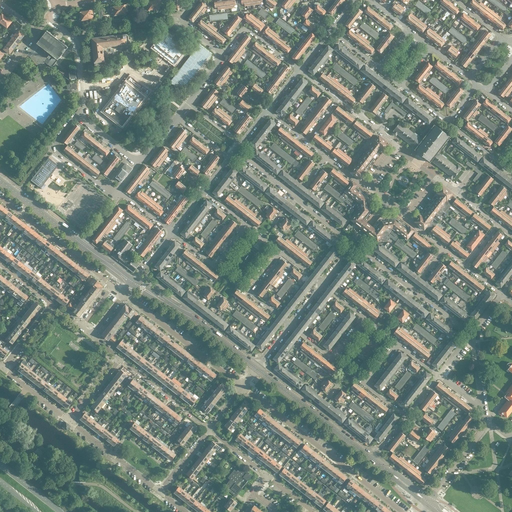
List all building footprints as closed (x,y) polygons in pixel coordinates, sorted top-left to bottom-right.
[(162,6),(160,0),(158,0),(152,1),(154,10),(160,9),(160,6),(162,6)] [(182,5),(183,4),(182,3),(182,4),(178,0),(177,0),(176,0),(173,5),(173,4),(172,5),(173,6),(177,9),(178,10),(179,9),(182,5)] [(273,8),(277,3),(273,0),(269,5),(273,8)] [(446,10),(452,4),(448,0),(442,7),(446,10)] [(154,10),(152,1),(144,2),(145,8),(147,8),(147,11),(154,10)] [(291,6),(284,1),(281,5),(286,9),(288,7),(289,9),(291,6)] [(205,8),(206,6),(201,2),(198,6),(205,11),(207,9),(205,8)] [(477,11),(483,4),(481,2),(479,4),(477,3),(473,8),(477,11)] [(333,15),(339,8),(339,7),(334,3),(328,11),(333,15)] [(395,13),(401,6),(399,4),(397,6),(395,4),(391,9),(395,13)] [(450,14),(456,7),(452,4),(446,10),(450,14)] [(482,14),(487,7),(483,4),(477,11),(482,14)] [(128,11),(127,5),(119,6),(120,15),(127,14),(126,11),(128,11)] [(313,11),(308,7),(306,5),(303,9),(310,14),(313,11)] [(326,12),(322,9),(318,5),(314,10),(322,17),(326,12)] [(120,15),(119,6),(110,7),(111,14),(113,13),(114,16),(120,15)] [(205,11),(198,6),(195,10),(200,14),(201,12),(203,14),(205,11)] [(399,16),(403,11),(401,9),(403,7),(401,6),(395,13),(399,16)] [(369,15),(373,10),(368,7),(364,12),(369,15)] [(456,15),(459,11),(460,10),(456,7),(450,14),(453,15),(454,14),(456,15)] [(486,17),(491,11),(487,7),(482,14),(486,17)] [(356,20),(363,12),(358,8),(351,16),(356,20)] [(310,14),(303,9),(300,13),(302,14),(307,18),(310,14)] [(94,19),(93,15),(94,15),(94,10),(80,12),(80,13),(79,13),(78,16),(78,18),(80,20),(81,20),(82,21),(94,19)] [(193,22),(200,14),(195,10),(188,18),(193,22)] [(371,20),(377,13),(373,10),(369,15),(370,17),(369,18),(371,20)] [(490,21),(495,14),(491,11),(486,17),(490,21)] [(375,23),(381,16),(377,13),(371,20),(375,23)] [(463,23),(468,16),(464,13),(460,18),(462,20),(461,22),(463,23)] [(247,23),(253,16),(251,14),(249,16),(247,14),(243,19),(247,23)] [(494,24),(499,17),(495,14),(490,21),(494,24)] [(410,24),(415,17),(413,15),(411,17),(409,15),(405,21),(410,24)] [(239,24),(242,20),(237,16),(234,20),(239,24)] [(251,26),(257,19),(253,16),(247,23),(251,26)] [(350,29),(356,20),(351,16),(345,25),(350,29)] [(379,27),(385,20),(381,16),(375,23),(379,27)] [(467,27),(472,20),(468,16),(463,23),(467,27)] [(414,27),(419,20),(415,17),(410,24),(414,27)] [(6,28),(11,22),(6,18),(2,24),(6,28)] [(256,29),(261,22),(257,19),(251,26),(256,29)] [(202,29),(206,24),(201,20),(197,25),(202,29)] [(235,28),(239,24),(234,20),(230,24),(235,28)] [(385,28),(389,23),(385,20),(379,27),(382,28),(383,26),(385,28)] [(418,30),(423,23),(419,20),(414,27),(418,30)] [(471,30),(476,23),(472,20),(467,27),(471,30)] [(260,32),(264,27),(262,26),(263,24),(261,22),(256,29),(260,32)] [(502,30),(506,25),(502,22),(498,27),(502,30)] [(206,32),(211,25),(209,23),(207,25),(206,24),(202,29),(206,32)] [(389,31),(393,26),(389,23),(385,28),(389,31)] [(422,33),(426,28),(427,26),(423,23),(418,30),(422,33)] [(477,31),(481,26),(476,23),(471,30),(473,31),(475,30),(477,31)] [(232,32),(235,28),(230,24),(229,26),(227,24),(225,26),(232,32)] [(210,35),(215,28),(211,25),(206,32),(210,35)] [(232,32),(225,26),(224,28),(226,30),(224,32),(229,36),(232,32)] [(218,33),(216,32),(218,30),(215,28),(210,35),(214,38),(218,33)] [(428,38),(434,31),(429,28),(428,30),(424,35),(428,38)] [(267,38),(272,31),(270,29),(268,31),(266,29),(262,34),(267,38)] [(20,40),(24,35),(18,30),(14,35),(20,40)] [(350,38),(354,33),(350,30),(346,35),(350,38)] [(68,47),(64,44),(65,42),(63,41),(62,42),(60,41),(59,41),(56,38),(55,37),(57,35),(58,36),(59,35),(55,31),(54,33),(55,33),(53,36),(52,34),(51,34),(47,31),(48,31),(47,31),(46,32),(44,35),(42,38),(41,38),(39,41),(38,42),(38,43),(38,42),(40,44),(42,46),(43,46),(46,49),(47,49),(50,52),(51,52),(55,55),(52,58),(56,62),(58,60),(60,58),(60,57),(61,56),(63,53),(64,51),(65,52),(67,49),(68,48),(68,47)] [(271,41),(276,34),(272,31),(267,38),(271,41)] [(432,42),(438,35),(434,31),(428,38),(432,42)] [(488,39),(492,35),(486,31),(485,33),(483,31),(481,33),(488,39)] [(313,41),(316,37),(311,32),(308,37),(313,41)] [(165,33),(153,48),(175,65),(187,50),(165,33)] [(218,41),(222,36),(218,33),(214,38),(218,41)] [(354,42),(360,35),(358,33),(356,35),(354,33),(350,38),(354,42)] [(391,41),(394,37),(389,33),(386,37),(391,41)] [(488,39),(481,33),(478,38),(485,43),(488,39)] [(105,66),(103,50),(104,50),(103,47),(130,44),(130,41),(129,41),(128,34),(94,39),(93,38),(92,38),(92,39),(92,40),(92,41),(96,67),(105,66)] [(275,44),(280,37),(276,34),(271,41),(275,44)] [(16,44),(20,40),(14,35),(10,40),(16,44)] [(248,43),(252,39),(247,35),(243,39),(248,43)] [(358,45),(364,38),(360,35),(354,42),(358,45)] [(436,45),(442,38),(438,35),(432,42),(436,45)] [(222,45),(226,40),(222,36),(218,41),(222,45)] [(279,47),(284,40),(280,37),(275,44),(279,47)] [(310,45),(313,41),(308,37),(306,39),(305,37),(303,39),(310,45)] [(388,45),(391,41),(386,37),(384,39),(383,37),(381,39),(388,45)] [(363,48),(368,41),(364,38),(358,45),(363,48)] [(444,43),(442,41),(444,39),(442,38),(436,45),(440,48),(444,43)] [(485,43),(478,38),(475,42),(482,47),(485,43)] [(245,47),(248,43),(243,39),(240,43),(245,47)] [(310,45),(303,39),(300,44),(307,49),(310,45)] [(388,45),(381,39),(379,42),(381,43),(380,45),(385,49),(388,45)] [(13,49),(16,44),(10,40),(7,44),(13,49)] [(283,51),(287,45),(285,44),(287,42),(284,40),(279,47),(283,51)] [(367,51),(371,46),(369,45),(370,43),(368,41),(363,48),(367,51)] [(255,53),(260,46),(256,42),(252,47),(254,49),(253,51),(255,53)] [(482,47),(475,42),(472,46),(479,51),(482,47)] [(244,49),(245,47),(240,43),(237,47),(244,53),(245,50),(244,49)] [(9,54),(13,49),(7,44),(3,49),(9,54)] [(185,63),(170,82),(171,83),(172,84),(176,87),(182,92),(187,85),(211,54),(199,44),(185,63)] [(307,49),(300,44),(298,46),(300,47),(298,49),(303,53),(307,49)] [(339,53),(343,48),(339,44),(335,50),(339,53)] [(287,54),(291,49),(287,45),(283,51),(287,54)] [(381,53),(385,49),(380,45),(376,49),(381,53)] [(259,56),(264,49),(260,46),(255,53),(259,56)] [(330,54),(333,50),(328,46),(325,50),(330,54)] [(371,54),(375,49),(371,46),(367,51),(371,54)] [(479,51),(472,46),(468,50),(475,55),(479,51)] [(244,53),(237,47),(234,51),(241,57),(244,53)] [(450,56),(456,49),(454,47),(452,49),(450,48),(446,53),(450,56)] [(342,58),(347,51),(343,48),(339,53),(341,54),(339,56),(342,58)] [(263,59),(269,52),(264,49),(259,56),(263,59)] [(300,57),(303,53),(298,49),(295,53),(300,57)] [(455,59),(459,54),(457,52),(458,51),(456,49),(450,56),(455,59)] [(329,56),(330,54),(325,50),(322,54),(329,60),(330,57),(329,56)] [(475,55),(468,50),(465,54),(472,59),(475,55)] [(241,57),(234,51),(230,55),(237,61),(241,57)] [(346,61),(351,54),(347,51),(342,58),(346,61)] [(267,62),(273,55),(269,52),(263,59),(267,62)] [(297,61),(300,57),(295,53),(292,57),(297,61)] [(329,60),(322,54),(318,58),(325,64),(329,60)] [(350,64),(355,57),(351,54),(346,61),(350,64)] [(472,59),(465,54),(462,58),(469,64),(472,59)] [(237,61),(230,55),(227,60),(232,64),(233,62),(235,64),(237,61)] [(271,65),(277,58),(273,55),(267,62),(271,65)] [(355,66),(359,61),(355,57),(350,64),(352,66),(353,64),(355,66)] [(277,67),(281,62),(277,58),(271,65),(274,67),(275,65),(277,67)] [(325,64),(318,58),(315,62),(320,66),(322,64),(324,66),(325,64)] [(469,64),(462,58),(460,60),(462,62),(461,64),(466,68),(469,64)] [(359,69),(363,64),(359,61),(355,66),(359,69)] [(438,70),(442,65),(438,61),(434,66),(438,70)] [(317,71),(320,66),(315,62),(312,66),(317,71)] [(428,73),(433,67),(427,63),(421,71),(428,76),(430,74),(428,73)] [(287,73),(291,69),(286,65),(282,69),(287,73)] [(366,74),(370,69),(365,65),(361,71),(366,74)] [(441,75),(446,68),(442,65),(438,70),(440,71),(439,73),(441,75)] [(230,72),(232,70),(227,66),(224,70),(230,75),(232,73),(230,72)] [(314,75),(317,71),(312,66),(309,71),(314,75)] [(445,78),(450,71),(446,68),(441,75),(445,78)] [(284,77),(287,73),(282,69),(279,73),(284,77)] [(370,77),(374,72),(370,69),(366,74),(370,77)] [(230,75),(224,70),(220,74),(227,79),(230,75)] [(426,79),(428,76),(421,71),(414,79),(420,83),(424,77),(426,79)] [(449,81),(454,74),(450,71),(445,78),(449,81)] [(374,80),(378,75),(374,72),(370,77),(374,80)] [(281,82),(284,77),(279,73),(278,75),(276,74),(274,76),(281,82)] [(227,79),(220,74),(217,78),(224,83),(227,79)] [(323,82),(327,77),(323,74),(319,79),(323,82)] [(455,83),(459,77),(454,74),(449,81),(451,83),(453,81),(455,83)] [(386,82),(382,78),(378,75),(374,80),(382,87),(390,93),(394,88),(386,82)] [(281,82),(274,76),(272,79),(274,80),(273,82),(278,86),(281,82)] [(327,85),(333,78),(330,76),(329,78),(327,77),(323,82),(327,85)] [(131,77),(103,111),(122,126),(150,91),(142,86),(140,88),(135,84),(137,82),(131,77)] [(459,86),(463,81),(459,77),(455,83),(459,86)] [(224,83),(217,78),(214,82),(219,86),(221,84),(222,86),(224,83)] [(304,87),(308,82),(302,78),(299,83),(304,87)] [(331,88),(337,81),(333,78),(327,85),(331,88)] [(335,92),(341,85),(337,81),(331,88),(335,92)] [(275,90),(278,86),(273,82),(269,86),(275,90)] [(301,91),(304,87),(299,83),(296,87),(301,91)] [(372,91),(375,87),(370,83),(367,87),(372,91)] [(249,89),(244,85),(244,86),(242,84),(239,88),(245,94),(249,89)] [(255,92),(259,87),(255,84),(251,89),(255,92)] [(420,93),(424,88),(420,84),(416,90),(420,93)] [(340,95),(345,88),(341,85),(335,92),(340,95)] [(511,90),(505,85),(502,89),(509,95),(511,90)] [(271,94),(275,90),(269,86),(266,90),(271,94)] [(313,95),(317,90),(313,86),(309,92),(313,95)] [(259,96),(263,91),(263,90),(259,87),(255,92),(259,96)] [(303,92),(301,91),(296,87),(293,91),(300,96),(303,92)] [(369,95),(372,91),(367,87),(364,91),(369,95)] [(424,96),(429,89),(427,87),(426,89),(424,88),(420,93),(424,96)] [(461,95),(464,91),(459,87),(456,91),(461,95)] [(217,94),(219,92),(214,88),(210,93),(217,98),(219,96),(217,94)] [(245,94),(239,88),(235,92),(237,94),(242,98),(245,94)] [(344,98),(349,91),(345,88),(340,95),(344,98)] [(394,96),(398,91),(394,88),(390,93),(394,96)] [(428,99),(434,92),(429,89),(424,96),(428,99)] [(509,95),(502,89),(498,93),(503,97),(505,95),(507,97),(509,95)] [(317,98),(321,93),(317,90),(313,95),(317,98)] [(300,96),(293,91),(290,95),(296,100),(300,96)] [(348,101),(352,96),(350,95),(351,93),(349,91),(344,98),(348,101)] [(366,99),(369,95),(364,91),(361,95),(366,99)] [(398,99),(402,94),(398,91),(394,96),(398,99)] [(458,100),(461,95),(456,91),(454,93),(452,92),(451,94),(458,100)] [(432,103),(438,96),(434,92),(428,99),(432,103)] [(217,98),(210,93),(207,97),(214,102),(217,98)] [(385,101),(388,97),(383,93),(380,97),(385,101)] [(402,103),(406,98),(402,94),(398,99),(402,103)] [(458,100),(451,94),(449,96),(451,98),(449,100),(454,104),(458,100)] [(296,100),(290,95),(286,99),(291,103),(293,105),(296,100)] [(362,103),(366,99),(361,95),(357,99),(362,103)] [(352,105),(356,99),(352,96),(348,101),(352,105)] [(436,106),(440,101),(438,99),(440,97),(438,96),(432,103),(436,106)] [(214,102),(207,97),(204,101),(211,106),(214,102)] [(329,106),(332,101),(327,97),(323,102),(329,106)] [(382,105),(385,101),(380,97),(377,101),(382,105)] [(288,107),(291,103),(286,99),(283,103),(288,107)] [(408,107),(413,102),(408,99),(404,104),(408,107)] [(487,108),(491,103),(486,99),(482,104),(487,108)] [(243,109),(247,104),(242,100),(238,105),(243,109)] [(451,108),(454,104),(449,100),(446,104),(451,108)] [(211,106),(204,101),(201,105),(206,109),(207,107),(209,108),(211,106)] [(379,109),(382,105),(377,101),(374,105),(379,109)] [(441,109),(445,104),(440,101),(436,106),(441,109)] [(478,109),(481,105),(476,101),(473,105),(478,109)] [(325,110),(329,106),(323,102),(322,104),(320,102),(318,104),(325,110)] [(413,111),(417,106),(413,102),(408,107),(413,111)] [(285,111),(288,107),(283,103),(280,107),(285,111)] [(489,113),(495,106),(491,103),(487,108),(488,109),(487,111),(489,113)] [(247,112),(251,107),(247,104),(243,109),(247,112)] [(325,110),(318,104),(315,108),(322,114),(325,110)] [(375,113),(379,109),(374,105),(370,109),(375,113)] [(476,111),(478,109),(473,105),(469,109),(476,114),(478,112),(476,111)] [(340,116),(344,111),(338,106),(334,112),(340,116)] [(417,114),(421,109),(417,106),(413,111),(417,114)] [(493,116),(499,109),(495,106),(489,113),(493,116)] [(282,116),(285,111),(280,107),(277,112),(282,116)] [(216,117),(221,110),(219,108),(218,110),(216,108),(212,113),(216,117)] [(322,114),(315,108),(312,113),(319,118),(322,114)] [(419,119),(425,112),(421,109),(417,114),(415,116),(419,119)] [(476,114),(469,109),(466,113),(471,117),(473,115),(475,116),(476,114)] [(497,119),(503,112),(499,109),(493,116),(497,119)] [(220,120),(225,113),(221,110),(216,117),(220,120)] [(346,121),(350,116),(344,111),(340,116),(346,121)] [(425,120),(429,115),(425,112),(419,119),(422,120),(423,119),(425,120)] [(503,120),(507,115),(503,112),(497,119),(500,121),(501,119),(503,120)] [(224,123),(229,116),(225,113),(220,120),(224,123)] [(319,118),(312,113),(309,117),(316,122),(319,118)] [(468,121),(471,117),(466,113),(463,117),(468,121)] [(249,123),(252,118),(247,114),(244,119),(249,123)] [(291,123),(295,118),(291,114),(287,120),(291,123)] [(338,119),(336,118),(332,115),(329,118),(335,123),(338,119)] [(429,124),(433,118),(429,115),(425,120),(429,124)] [(507,124),(511,119),(507,115),(503,120),(507,124)] [(228,126),(232,121),(230,120),(232,118),(229,116),(224,123),(228,126)] [(351,124),(355,119),(350,116),(346,121),(351,124)] [(316,122),(309,117),(306,121),(312,126),(316,122)] [(295,126),(299,121),(295,118),(291,123),(295,126)] [(246,127),(249,123),(244,119),(242,121),(240,119),(239,121),(246,127)] [(272,128),(276,123),(270,119),(267,124),(272,128)] [(246,127),(239,121),(236,125),(242,131),(246,127)] [(312,126),(306,121),(304,123),(306,124),(304,126),(309,130),(312,126)] [(357,129),(361,124),(357,121),(353,126),(357,129)] [(419,136),(415,133),(414,134),(404,126),(405,124),(402,122),(401,124),(400,123),(400,122),(399,123),(394,130),(393,130),(393,131),(393,132),(394,131),(394,132),(393,134),(396,136),(397,134),(416,148),(422,140),(418,137),(419,136)] [(468,131),(472,126),(468,122),(464,128),(468,131)] [(77,132),(80,128),(75,124),(72,128),(77,132)] [(269,132),(272,128),(267,124),(264,128),(269,132)] [(359,134),(365,127),(361,124),(357,129),(359,131),(357,133),(359,134)] [(438,153),(440,150),(445,144),(450,137),(440,129),(440,128),(440,129),(434,124),(422,140),(416,148),(414,150),(420,154),(419,154),(420,155),(420,154),(422,155),(421,156),(422,156),(423,157),(423,158),(424,157),(425,158),(425,159),(425,158),(431,163),(432,161),(450,175),(449,177),(452,180),(453,178),(454,178),(453,179),(454,179),(455,178),(454,178),(460,171),(461,171),(461,170),(460,170),(459,169),(461,168),(458,165),(457,167),(446,159),(447,158),(443,155),(442,156),(438,153),(439,153),(438,153)] [(242,131),(236,125),(234,128),(236,129),(234,131),(239,135),(242,131)] [(306,134),(309,130),(304,126),(301,130),(306,134)] [(472,134),(476,129),(472,126),(468,131),(472,134)] [(281,136),(285,131),(281,127),(277,133),(281,136)] [(364,138),(369,131),(365,127),(359,134),(364,138)] [(74,136),(77,132),(72,128),(69,132),(74,136)] [(186,134),(187,132),(182,128),(179,133),(186,138),(188,136),(186,134)] [(266,136),(269,132),(264,128),(261,132),(266,136)] [(327,132),(321,128),(319,131),(325,136),(327,132)] [(477,137),(482,130),(480,129),(478,130),(476,129),(472,134),(477,137)] [(506,137),(509,133),(504,129),(503,131),(501,130),(499,132),(506,137)] [(481,140),(486,133),(482,130),(477,137),(481,140)] [(284,141),(289,134),(285,131),(281,136),(283,137),(281,139),(284,141)] [(369,139),(373,134),(369,131),(364,138),(367,140),(369,139)] [(67,144),(74,136),(69,132),(62,141),(67,144)] [(85,140),(89,135),(85,132),(81,137),(85,140)] [(264,138),(266,136),(261,132),(258,136),(265,141),(266,139),(264,138)] [(506,137),(499,132),(497,134),(499,136),(498,138),(503,142),(506,137)] [(186,138),(179,133),(176,137),(183,142),(186,138)] [(485,144),(489,139),(487,137),(488,135),(486,133),(481,140),(485,144)] [(288,144),(293,137),(289,134),(284,141),(288,144)] [(316,143),(320,138),(316,134),(312,139),(316,143)] [(90,143),(93,138),(89,135),(85,140),(90,143)] [(389,144),(379,136),(378,138),(375,135),(371,140),(374,142),(373,143),(374,144),(381,149),(384,151),(389,144)] [(265,141),(258,136),(254,140),(259,144),(261,142),(263,144),(265,141)] [(183,142),(176,137),(172,141),(179,146),(183,142)] [(192,147),(197,140),(193,137),(189,142),(191,144),(190,146),(192,147)] [(292,147),(297,140),(293,137),(288,144),(292,147)] [(455,147),(461,140),(457,137),(453,142),(455,144),(453,145),(455,147)] [(94,147),(98,142),(93,138),(90,143),(94,147)] [(321,146),(325,141),(320,138),(316,143),(321,146)] [(499,146),(503,142),(498,138),(494,142),(499,146)] [(489,147),(493,142),(489,139),(485,144),(489,147)] [(196,150),(201,144),(197,140),(192,147),(196,150)] [(256,148),(259,144),(254,140),(251,144),(256,148)] [(296,151),(301,144),(297,140),(292,147),(296,151)] [(325,149),(330,142),(328,140),(327,142),(325,141),(321,146),(325,149)] [(460,150),(465,143),(461,140),(455,147),(460,150)] [(179,146),(172,141),(169,145),(174,149),(176,147),(178,148),(179,146)] [(98,150),(102,145),(98,142),(94,147),(98,150)] [(333,147),(331,146),(332,144),(330,142),(325,149),(329,152),(333,147)] [(464,154),(469,147),(465,143),(460,150),(464,154)] [(200,154),(206,147),(201,144),(196,150),(200,154)] [(300,154),(305,147),(301,144),(296,151),(300,154)] [(378,154),(381,149),(374,144),(372,147),(371,146),(370,148),(371,148),(378,154)] [(102,153),(106,148),(102,145),(98,150),(102,153)] [(68,154),(72,149),(67,146),(64,151),(68,154)] [(167,153),(168,151),(163,147),(160,151),(167,156),(169,154),(167,153)] [(206,155),(210,150),(206,147),(200,154),(202,155),(204,154),(206,155)] [(306,155),(310,150),(305,147),(300,154),(302,155),(304,154),(306,155)] [(468,157),(473,150),(469,147),(464,154),(468,157)] [(106,156),(110,151),(106,148),(102,153),(106,156)] [(335,157),(340,150),(338,148),(337,150),(335,149),(331,154),(335,157)] [(374,159),(378,154),(371,148),(368,151),(366,149),(365,150),(364,151),(374,159)] [(374,159),(364,151),(361,149),(358,152),(362,155),(361,156),(370,163),(374,159)] [(256,158),(260,153),(256,150),(252,155),(256,158)] [(310,158),(314,153),(310,150),(306,155),(310,158)] [(339,160),(344,153),(340,150),(335,157),(339,160)] [(473,158),(477,153),(473,150),(468,157),(470,159),(471,157),(473,158)] [(167,156),(160,151),(157,155),(164,160),(167,156)] [(261,161),(266,154),(264,152),(262,154),(260,153),(256,158),(261,161)] [(343,164),(349,157),(344,153),(339,160),(343,164)] [(370,163),(361,156),(358,153),(355,157),(358,159),(357,160),(360,162),(367,168),(370,163)] [(477,161),(481,156),(477,153),(473,158),(477,161)] [(265,164),(270,157),(266,154),(261,161),(265,164)] [(114,167),(120,159),(115,155),(109,164),(114,167)] [(164,160),(157,155),(154,159),(161,164),(164,160)] [(217,163),(221,159),(216,155),(214,157),(212,155),(211,157),(217,163)] [(217,163),(211,157),(209,160),(211,161),(209,163),(214,167),(217,163)] [(269,168),(274,161),(270,157),(265,164),(269,168)] [(351,162),(351,161),(352,160),(349,157),(343,164),(347,167),(351,162)] [(41,188),(59,165),(49,158),(31,180),(41,188)] [(482,168),(488,161),(483,158),(479,163),(481,165),(480,166),(482,168)] [(161,164),(154,159),(150,163),(155,167),(157,165),(159,167),(161,164)] [(310,170),(315,164),(310,160),(305,166),(310,170)] [(273,171),(277,166),(275,164),(276,162),(274,161),(269,168),(273,171)] [(488,169),(492,164),(488,161),(482,168),(484,170),(486,168),(488,169)] [(367,168),(360,162),(357,166),(356,165),(356,166),(355,167),(363,173),(364,171),(367,168)] [(211,171),(214,167),(209,163),(206,167),(211,171)] [(363,173),(355,167),(356,166),(353,163),(349,168),(352,170),(351,172),(361,180),(367,173),(364,171),(363,173)] [(107,176),(113,168),(114,167),(109,164),(102,172),(107,176)] [(127,176),(132,169),(131,168),(127,165),(126,164),(121,170),(120,170),(120,171),(120,172),(116,177),(121,182),(126,176),(127,176)] [(492,173),(496,168),(492,164),(488,169),(492,173)] [(148,171),(150,169),(145,165),(141,169),(148,175),(150,172),(148,171)] [(185,171),(180,167),(178,165),(175,169),(182,175),(185,171)] [(192,173),(196,168),(192,165),(188,170),(192,173)] [(277,174),(281,169),(277,166),(273,171),(277,174)] [(305,176),(310,170),(305,166),(300,172),(305,176)] [(208,175),(211,171),(206,167),(203,171),(208,175)] [(243,175),(247,170),(243,167),(239,172),(243,175)] [(196,177),(200,172),(200,171),(196,168),(192,173),(196,177)] [(234,176),(238,172),(233,168),(229,172),(234,176)] [(511,180),(506,175),(503,173),(496,168),(492,173),(499,179),(508,185),(511,180)] [(97,177),(100,172),(96,169),(92,174),(97,177)] [(148,175),(141,169),(138,173),(145,179),(148,175)] [(182,175),(175,169),(172,173),(174,175),(173,175),(179,179),(182,175)] [(334,177),(338,172),(333,169),(329,174),(334,177)] [(246,180),(251,173),(247,170),(243,175),(245,176),(244,178),(246,180)] [(325,178),(328,174),(323,170),(320,174),(325,178)] [(283,179),(287,174),(283,171),(279,176),(283,179)] [(233,178),(234,176),(229,172),(226,176),(233,182),(235,179),(233,178)] [(302,180),(305,176),(300,172),(297,176),(302,180)] [(336,182),(342,175),(338,172),(334,177),(336,179),(334,180),(336,182)] [(145,179),(138,173),(135,177),(142,183),(145,179)] [(250,183),(255,176),(251,173),(246,180),(250,183)] [(287,182),(291,177),(287,174),(283,179),(287,182)] [(322,182),(325,178),(320,174),(316,178),(322,182)] [(340,185),(346,178),(342,175),(336,182),(340,185)] [(490,183),(494,179),(488,175),(485,179),(490,183)] [(233,182),(226,176),(223,180),(230,186),(233,182)] [(254,186),(260,179),(255,176),(250,183),(254,186)] [(142,183),(135,177),(132,181),(137,185),(138,184),(140,185),(142,183)] [(291,185),(295,180),(291,177),(287,182),(291,185)] [(318,186),(322,182),(316,178),(313,182),(318,186)] [(346,187),(350,182),(346,178),(340,185),(344,189),(346,187)] [(260,188),(264,183),(260,179),(254,186),(256,188),(258,186),(260,188)] [(487,188),(490,183),(485,179),(482,184),(487,188)] [(230,186),(223,180),(220,184),(225,188),(226,186),(228,188),(230,186)] [(312,193),(305,187),(304,187),(295,180),(291,185),(300,192),(308,198),(312,193)] [(134,190),(137,185),(132,181),(128,186),(134,190)] [(179,190),(183,185),(179,181),(175,186),(179,190)] [(348,197),(355,187),(357,185),(353,181),(346,191),(343,194),(342,195),(340,197),(342,199),(343,200),(346,196),(348,197)] [(315,191),(318,186),(313,182),(310,187),(315,191)] [(264,191),(268,186),(264,183),(260,188),(264,191)] [(222,192),(225,188),(220,184),(216,188),(222,192)] [(484,192),(487,188),(482,184),(480,186),(479,184),(477,186),(484,192)] [(183,193),(187,188),(183,185),(179,190),(183,193)] [(452,195),(453,194),(443,185),(438,192),(440,193),(448,200),(451,202),(454,197),(452,195)] [(505,191),(507,189),(506,189),(507,187),(504,185),(503,187),(501,185),(498,190),(505,195),(507,193),(505,191)] [(130,194),(134,190),(128,186),(125,190),(130,194)] [(484,192),(477,186),(475,188),(477,190),(476,192),(481,196),(484,192)] [(270,196),(274,191),(270,187),(266,193),(270,196)] [(352,201),(360,191),(355,187),(348,197),(349,199),(351,200),(352,201)] [(218,197),(222,192),(216,188),(213,193),(218,197)] [(505,195),(498,190),(495,194),(502,199),(505,195)] [(274,199),(278,194),(274,191),(270,196),(274,199)] [(358,202),(364,194),(360,191),(352,201),(354,202),(352,205),(355,208),(356,207),(357,205),(357,204),(358,202)] [(139,201),(144,194),(142,192),(141,194),(139,192),(135,197),(139,201)] [(448,200),(440,193),(438,192),(437,193),(439,194),(437,198),(444,203),(447,200),(447,201),(448,200)] [(312,201),(316,196),(312,193),(308,198),(312,201)] [(143,204),(148,197),(144,194),(139,201),(143,204)] [(278,202),(282,197),(278,194),(274,199),(278,202)] [(371,212),(369,198),(364,194),(358,202),(357,204),(357,205),(356,207),(358,209),(359,210),(367,216),(371,212)] [(502,199),(495,194),(492,198),(497,202),(498,200),(500,201),(502,199)] [(185,204),(189,199),(184,195),(180,200),(185,204)] [(228,205),(232,199),(228,196),(224,201),(228,205)] [(316,204),(320,199),(316,196),(312,201),(316,204)] [(147,207),(153,200),(148,197),(143,204),(147,207)] [(290,203),(289,202),(282,197),(278,202),(286,208),(294,215),(298,210),(290,203)] [(445,204),(444,203),(437,198),(433,202),(441,208),(443,205),(444,205),(445,204)] [(494,206),(497,202),(492,198),(489,202),(494,206)] [(232,208),(238,201),(236,199),(234,201),(232,199),(228,205),(232,208)] [(320,208),(324,203),(320,199),(316,204),(320,208)] [(455,209),(460,202),(456,199),(452,204),(451,206),(455,209)] [(151,210),(155,205),(157,203),(153,200),(147,207),(151,210)] [(182,208),(185,204),(180,200),(177,204),(182,208)] [(212,205),(208,202),(207,200),(204,205),(209,209),(212,205)] [(237,211),(242,204),(238,201),(232,208),(237,211)] [(441,208),(433,202),(429,207),(437,213),(439,210),(440,210),(441,208)] [(459,212),(465,205),(460,202),(455,209),(459,212)] [(179,212),(182,208),(177,204),(176,206),(174,204),(172,206),(179,212)] [(241,214),(246,207),(242,204),(237,211),(241,214)] [(326,213),(330,207),(326,204),(322,209),(326,213)] [(129,214),(133,209),(129,205),(125,210),(129,214)] [(156,214),(160,208),(155,205),(151,210),(156,214)] [(206,213),(209,209),(204,205),(200,209),(206,213)] [(463,216),(469,209),(465,205),(459,212),(463,216)] [(179,212),(172,206),(169,211),(176,216),(179,212)] [(120,215),(123,210),(118,207),(115,211),(120,215)] [(245,217),(250,210),(246,207),(241,214),(245,217)] [(278,211),(273,207),(271,209),(269,208),(268,210),(274,215),(278,211)] [(330,216),(336,209),(334,207),(332,209),(330,207),(326,213),(330,216)] [(437,213),(429,207),(426,212),(433,218),(435,214),(436,215),(437,213)] [(494,216),(498,211),(494,207),(490,213),(494,216)] [(6,215),(9,212),(4,208),(0,213),(0,214),(3,217),(5,215),(6,215)] [(160,217),(164,212),(160,208),(156,214),(160,217)] [(132,219),(137,212),(133,209),(129,214),(131,215),(129,217),(132,219)] [(207,214),(206,213),(200,209),(197,213),(204,218),(207,214)] [(218,217),(222,212),(218,209),(214,214),(218,217)] [(334,219),(340,212),(336,209),(330,216),(334,219)] [(369,224),(364,220),(367,216),(359,210),(358,209),(354,213),(356,214),(351,220),(354,223),(354,224),(358,227),(359,226),(364,230),(370,235),(369,236),(373,239),(374,238),(378,241),(383,235),(385,237),(386,235),(387,236),(388,234),(386,232),(386,231),(378,224),(375,229),(369,224)] [(469,217),(473,212),(469,209),(463,216),(465,217),(467,215),(469,217)] [(249,221),(254,214),(250,210),(245,217),(249,221)] [(274,215),(268,210),(266,212),(268,214),(266,215),(271,220),(274,215)] [(299,218),(303,213),(298,210),(294,215),(299,218)] [(498,219),(504,212),(501,210),(500,212),(498,211),(494,216),(498,219)] [(117,219),(120,215),(115,211),(112,215),(117,219)] [(176,216),(169,211),(167,213),(169,214),(167,216),(173,220),(176,216)] [(8,221),(13,215),(9,212),(6,215),(5,215),(3,217),(8,221)] [(136,222),(141,215),(137,212),(132,219),(136,222)] [(222,221),(226,216),(222,212),(218,217),(222,221)] [(338,222),(343,217),(344,215),(340,212),(334,219),(338,222)] [(426,212),(422,216),(422,217),(429,222),(432,219),(432,220),(434,218),(433,218),(426,212)] [(502,222),(508,215),(504,212),(498,219),(502,222)] [(204,218),(197,213),(194,217),(201,222),(204,218)] [(303,221),(307,216),(303,213),(299,218),(303,221)] [(474,224),(479,217),(475,213),(471,219),(473,220),(471,222),(474,224)] [(253,224),(257,219),(255,217),(257,215),(254,214),(249,221),(253,224)] [(22,222),(19,220),(18,219),(17,218),(13,215),(8,221),(18,228),(22,222)] [(115,221),(117,219),(112,215),(108,219),(115,224),(117,222),(115,221)] [(140,225),(145,218),(141,215),(136,222),(140,225)] [(430,223),(429,222),(422,217),(422,216),(420,215),(414,222),(425,230),(426,228),(429,230),(432,226),(429,224),(430,223)] [(506,226),(511,219),(508,215),(502,222),(506,226)] [(169,224),(173,220),(167,216),(164,220),(169,224)] [(307,225),(311,220),(307,216),(303,221),(307,225)] [(201,222),(194,217),(191,221),(198,227),(201,222)] [(343,225),(347,220),(343,217),(338,222),(343,225)] [(479,225),(483,220),(479,217),(474,224),(476,225),(477,223),(479,225)] [(144,228),(150,222),(145,218),(140,225),(144,228)] [(289,224),(291,222),(286,218),(283,222),(290,227),(291,225),(289,224)] [(393,230),(400,222),(395,218),(381,220),(378,224),(386,231),(386,232),(388,234),(387,236),(386,235),(385,237),(383,235),(378,241),(378,243),(383,242),(383,241),(384,242),(387,241),(390,238),(391,237),(389,236),(394,230),(393,230)] [(115,224),(108,219),(105,223),(112,228),(115,224)] [(257,227),(261,222),(257,219),(253,224),(257,227)] [(234,228),(237,224),(232,220),(229,224),(234,228)] [(483,228),(487,223),(483,220),(479,225),(483,228)] [(198,227),(191,221),(187,225),(193,229),(195,231),(198,227)] [(313,229),(317,224),(313,221),(309,226),(313,229)] [(24,229),(26,226),(22,222),(18,228),(23,232),(24,230),(24,229)] [(150,230),(154,225),(150,222),(144,228),(146,230),(148,228),(150,230)] [(290,227),(283,222),(279,226),(284,230),(286,228),(288,230),(290,227)] [(398,233),(404,225),(400,222),(393,230),(394,230),(389,236),(391,237),(395,241),(398,238),(396,236),(398,233)] [(112,228),(105,223),(102,227),(109,233),(112,228)] [(487,232),(491,226),(487,223),(483,228),(487,232)] [(231,233),(234,228),(229,224),(227,226),(226,225),(224,227),(231,233)] [(316,235),(321,228),(317,224),(313,229),(315,231),(313,233),(316,235)] [(189,234),(193,229),(187,225),(184,230),(189,234)] [(403,236),(409,229),(404,225),(398,233),(399,234),(400,234),(403,236)] [(435,235),(440,228),(436,225),(435,227),(434,227),(430,232),(435,235)] [(409,236),(413,231),(414,231),(415,230),(411,226),(410,227),(410,226),(409,229),(403,236),(406,238),(405,239),(406,240),(409,236)] [(109,233),(102,227),(99,231),(104,235),(105,233),(107,235),(109,233)] [(231,233),(224,227),(221,231),(228,237),(231,233)] [(160,236),(163,232),(158,228),(155,232),(160,236)] [(320,238),(325,231),(321,228),(316,235),(320,238)] [(439,238),(444,231),(440,228),(435,235),(439,238)] [(32,236),(35,232),(31,229),(26,235),(31,238),(33,236),(32,236)] [(186,238),(189,234),(184,230),(181,234),(186,238)] [(485,235),(481,231),(479,230),(476,233),(482,238),(485,235)] [(101,239),(104,235),(99,231),(96,235),(101,239)] [(228,237),(221,231),(217,235),(224,241),(228,237)] [(324,241),(329,234),(325,231),(320,238),(324,241)] [(443,242),(448,235),(444,231),(439,238),(443,242)] [(499,240),(503,235),(498,231),(494,235),(499,240)] [(157,240),(160,236),(155,232),(153,234),(151,233),(150,235),(157,240)] [(415,241),(419,236),(415,233),(415,234),(415,233),(411,238),(415,241)] [(329,242),(333,237),(329,234),(324,241),(326,243),(327,241),(329,242)] [(40,242),(43,239),(39,235),(34,241),(39,245),(41,243),(40,242)] [(97,244),(101,239),(96,235),(92,240),(97,244)] [(157,240),(150,235),(146,239),(153,245),(157,240)] [(224,241),(217,235),(214,239),(221,245),(224,241)] [(451,240),(449,238),(450,236),(448,235),(443,242),(447,245),(451,240)] [(498,241),(499,240),(494,235),(491,240),(498,245),(500,243),(498,241)] [(280,245),(284,240),(279,236),(275,241),(280,245)] [(418,246),(424,239),(419,236),(415,241),(414,243),(418,246)] [(196,245),(200,240),(196,237),(192,242),(196,245)] [(334,246),(338,241),(333,237),(329,242),(334,246)] [(153,245),(146,239),(143,243),(150,249),(153,245)] [(221,245),(214,239),(211,243),(218,249),(221,245)] [(284,248),(289,241),(287,239),(285,241),(284,240),(280,245),(284,248)] [(424,248),(428,242),(424,239),(418,246),(420,248),(422,246),(424,248)] [(126,253),(132,245),(126,240),(119,249),(117,248),(113,252),(114,253),(112,256),(117,259),(116,260),(117,260),(117,259),(118,260),(119,260),(121,262),(126,256),(125,255),(126,253)] [(200,249),(204,244),(200,240),(196,245),(200,249)] [(498,245),(491,240),(488,244),(495,249),(498,245)] [(177,250),(180,245),(175,241),(172,246),(177,250)] [(288,251),(293,244),(289,241),(284,248),(288,251)] [(453,250),(459,243),(456,241),(455,243),(453,241),(449,246),(453,250)] [(48,249),(51,245),(47,242),(43,248),(47,251),(49,249),(48,249)] [(105,250),(109,245),(105,242),(101,247),(105,250)] [(428,251),(432,246),(428,242),(424,248),(428,251)] [(150,249),(143,243),(140,247),(147,253),(150,249)] [(218,249),(211,243),(209,246),(211,247),(210,249),(215,253),(218,249)] [(457,253),(461,248),(459,246),(461,244),(459,243),(453,250),(457,253)] [(475,248),(469,243),(466,247),(472,251),(475,248)] [(292,254),(297,247),(293,244),(288,251),(292,254)] [(495,249),(488,244),(485,248),(492,253),(495,249)] [(109,253),(114,248),(109,245),(105,250),(109,253)] [(379,254),(384,247),(382,245),(381,247),(379,245),(375,251),(379,254)] [(174,254),(177,250),(172,246),(168,250),(174,254)] [(147,253),(140,247),(137,251),(139,253),(144,257),(147,253)] [(296,257),(301,251),(297,247),(292,254),(296,257)] [(336,255),(339,251),(334,247),(330,251),(336,255)] [(383,257),(388,250),(384,247),(379,254),(383,257)] [(57,255),(60,252),(55,248),(51,254),(56,258),(57,256),(57,255)] [(461,256),(465,251),(461,248),(457,253),(461,256)] [(492,253),(485,248),(481,252),(488,257),(492,253)] [(211,257),(215,253),(210,249),(206,253),(211,257)] [(172,256),(174,254),(168,250),(165,254),(172,259),(174,257),(172,256)] [(186,258),(190,253),(186,250),(182,255),(186,258)] [(387,260),(392,253),(388,250),(383,257),(387,260)] [(300,261),(306,254),(301,251),(296,257),(300,261)] [(332,259),(336,255),(330,251),(329,253),(327,252),(325,254),(332,259)] [(465,259),(469,254),(465,251),(461,256),(465,259)] [(6,260),(10,255),(7,252),(5,254),(2,257),(6,260)] [(429,262),(433,256),(428,252),(424,258),(429,262)] [(488,257),(481,252),(477,258),(482,262),(485,258),(487,259),(488,257)] [(189,264),(194,257),(190,253),(186,258),(188,260),(187,262),(189,264)] [(391,263),(396,256),(392,253),(387,260),(391,263)] [(172,259),(165,254),(162,258),(169,263),(172,259)] [(304,264),(308,259),(306,257),(308,255),(306,254),(300,261),(304,264)] [(332,259),(325,254),(322,258),(329,263),(332,259)] [(13,261),(15,259),(10,255),(6,260),(10,264),(13,260),(13,261)] [(65,262),(68,258),(64,255),(59,260),(64,264),(66,262),(65,262)] [(135,270),(140,264),(138,263),(133,259),(134,260),(133,261),(132,260),(131,261),(126,256),(121,262),(133,271),(134,272),(135,272),(135,271),(135,270)] [(399,262),(397,260),(399,258),(396,256),(391,263),(395,267),(399,262)] [(193,267),(198,260),(194,257),(189,264),(193,267)] [(169,263),(162,258),(159,262),(164,266),(165,264),(167,266),(169,263)] [(329,263),(322,258),(320,260),(322,262),(321,264),(326,268),(329,263)] [(425,267),(429,262),(424,258),(419,263),(425,267)] [(477,268),(482,262),(477,258),(472,264),(477,268)] [(14,267),(19,261),(15,259),(13,261),(13,260),(10,264),(14,267)] [(308,267),(312,262),(308,259),(304,264),(308,267)] [(361,267),(365,262),(361,259),(357,264),(361,267)] [(197,270),(202,263),(198,260),(193,267),(197,270)] [(285,268),(288,264),(283,260),(280,264),(285,268)] [(352,269),(356,264),(351,260),(347,265),(352,269)] [(22,267),(23,265),(19,261),(14,267),(18,270),(21,267),(22,267)] [(73,268),(76,264),(72,261),(67,267),(72,271),(74,269),(73,268)] [(450,272),(456,265),(452,261),(448,266),(449,268),(448,270),(450,272)] [(161,270),(164,266),(159,262),(155,266),(161,270)] [(364,273),(369,266),(365,262),(361,267),(363,269),(362,271),(364,273)] [(201,273),(207,266),(202,263),(197,270),(201,273)] [(401,272),(407,265),(405,263),(403,265),(401,263),(397,268),(401,272)] [(420,273),(425,267),(419,263),(415,269),(420,273)] [(442,272),(446,267),(441,263),(437,268),(442,272)] [(283,270),(285,268),(280,264),(276,268),(283,274),(285,272),(283,270)] [(323,272),(326,268),(321,264),(317,268),(323,272)] [(22,273),(27,268),(23,265),(22,267),(21,267),(18,270),(22,273)] [(351,270),(352,269),(347,265),(344,269),(351,274),(353,272),(351,270)] [(405,275),(409,270),(407,268),(409,266),(407,265),(401,272),(405,275)] [(454,275),(460,268),(456,265),(450,272),(454,275)] [(205,276),(211,269),(207,266),(201,273),(205,276)] [(368,276),(374,269),(369,266),(364,273),(368,276)] [(30,274),(32,271),(27,268),(22,273),(27,277),(29,273),(30,274)] [(81,274),(84,271),(80,268),(76,273),(81,277),(82,275),(81,274)] [(283,274),(276,268),(273,272),(280,278),(283,274)] [(310,288),(319,276),(323,272),(317,268),(305,284),(310,288)] [(437,278),(442,272),(437,268),(432,274),(437,278)] [(459,278),(464,271),(460,268),(454,275),(459,278)] [(487,276),(491,271),(487,268),(483,273),(487,276)] [(211,278),(215,273),(211,269),(205,276),(207,278),(209,276),(211,278)] [(294,277),(298,272),(294,269),(290,274),(294,277)] [(351,274),(344,269),(341,273),(348,278),(351,274)] [(372,279),(378,272),(374,269),(368,276),(372,279)] [(511,275),(504,269),(501,274),(508,279),(511,275)] [(409,278),(414,273),(409,270),(405,275),(409,278)] [(31,280),(35,274),(32,271),(30,274),(29,273),(27,277),(31,280)] [(84,280),(89,274),(84,271),(81,274),(82,275),(81,277),(84,280)] [(463,281),(468,274),(464,271),(459,278),(463,281)] [(491,279),(495,274),(491,271),(487,276),(491,279)] [(161,280),(165,275),(161,272),(157,277),(161,280)] [(280,278),(273,272),(270,277),(277,282),(280,278)] [(298,280),(302,275),(298,272),(294,277),(298,280)] [(376,282),(382,275),(378,272),(372,279),(376,282)] [(215,281),(219,276),(215,273),(211,278),(215,281)] [(348,278),(341,273),(338,277),(345,282),(348,278)] [(430,286),(423,280),(422,279),(414,273),(409,278),(418,285),(426,291),(430,286)] [(38,280),(40,278),(35,274),(31,280),(35,283),(38,280)] [(165,283),(171,276),(168,274),(167,276),(165,275),(161,280),(165,283)] [(433,283),(437,278),(432,274),(428,279),(433,283)] [(467,284),(472,277),(468,274),(463,281),(467,284)] [(508,279),(501,274),(499,276),(501,277),(499,279),(504,283),(508,279)] [(382,284),(386,278),(382,275),(376,282),(379,284),(380,282),(382,284)] [(169,286),(175,279),(171,276),(165,283),(169,286)] [(103,286),(93,278),(93,279),(91,277),(87,281),(90,283),(89,284),(92,286),(99,291),(103,286)] [(277,282),(270,277),(267,281),(272,285),(274,286),(277,282)] [(345,282),(338,277),(335,281),(340,285),(341,283),(343,284),(345,282)] [(471,288),(476,281),(472,277),(467,284),(471,288)] [(39,286),(43,281),(40,278),(38,280),(35,283),(39,286)] [(173,290),(179,283),(175,279),(169,286),(173,290)] [(501,287),(504,283),(499,279),(496,283),(501,287)] [(387,290),(392,283),(388,280),(384,285),(386,287),(384,289),(387,290)] [(6,290),(11,284),(7,281),(4,284),(5,285),(3,287),(6,290)] [(47,287),(48,284),(43,281),(39,286),(43,290),(46,286),(47,287)] [(267,291),(272,285),(267,281),(262,287),(267,291)] [(327,301),(336,289),(340,285),(335,281),(322,297),(327,301)] [(475,291),(480,284),(476,281),(471,288),(475,291)] [(177,293),(181,288),(180,286),(181,284),(179,283),(173,290),(177,293)] [(391,293),(396,286),(392,283),(387,290),(391,293)] [(13,291),(15,287),(11,284),(6,290),(10,293),(12,290),(13,291)] [(47,293),(52,287),(48,284),(47,287),(46,286),(43,290),(47,293)] [(307,292),(310,288),(305,284),(302,288),(307,292)] [(481,292),(485,287),(480,284),(475,291),(477,293),(479,291),(481,292)] [(95,296),(99,291),(92,286),(88,291),(95,296)] [(396,295),(400,290),(396,286),(391,293),(393,295),(394,293),(396,295)] [(430,294),(434,289),(430,286),(426,291),(430,294)] [(15,296),(19,291),(15,287),(13,291),(12,290),(10,293),(15,296)] [(55,293),(56,291),(52,287),(47,293),(51,296),(54,292),(55,293)] [(212,296),(215,291),(210,287),(209,289),(207,288),(205,290),(212,296)] [(262,297),(267,291),(262,287),(257,293),(262,297)] [(307,292),(302,288),(300,287),(296,291),(303,296),(307,292)] [(182,296),(186,291),(181,288),(177,293),(182,296)] [(346,297),(352,290),(350,288),(348,290),(346,289),(342,294),(346,297)] [(434,297),(439,290),(437,288),(436,290),(434,289),(430,294),(434,297)] [(212,296),(205,290),(203,292),(205,294),(204,296),(207,298),(209,300),(212,296)] [(237,299),(241,293),(237,290),(233,295),(237,299)] [(351,300),(356,293),(352,290),(346,297),(351,300)] [(408,296),(404,293),(400,290),(396,295),(404,301),(413,308),(417,302),(408,296)] [(442,295),(440,294),(442,292),(439,290),(434,297),(438,300),(442,295)] [(21,297),(23,294),(19,291),(15,296),(19,300),(22,297),(21,297)] [(55,299),(60,294),(56,291),(55,293),(54,292),(51,296),(55,299)] [(91,301),(95,296),(88,291),(84,296),(91,301)] [(188,301),(193,294),(190,291),(188,293),(187,293),(183,298),(188,301)] [(303,296),(296,291),(293,295),(300,300),(303,296)] [(492,299),(495,295),(490,291),(486,295),(492,299)] [(240,304),(245,297),(241,293),(237,299),(239,300),(238,302),(240,304)] [(355,303),(360,297),(356,293),(351,300),(355,303)] [(23,303),(28,297),(26,296),(26,295),(25,294),(24,294),(23,294),(21,297),(22,297),(19,300),(23,303)] [(63,299),(65,297),(60,294),(55,299),(60,302),(62,299),(63,299)] [(192,304),(197,297),(193,294),(188,301),(192,304)] [(300,300),(293,295),(290,299),(297,304),(300,300)] [(488,303),(492,299),(486,295),(485,297),(483,296),(481,298),(488,303)] [(83,312),(91,301),(84,296),(76,307),(83,312)] [(64,306),(68,300),(65,297),(63,299),(62,299),(60,302),(64,306)] [(196,307),(200,302),(198,301),(199,299),(197,297),(192,304),(196,307)] [(244,307),(250,300),(245,297),(240,304),(244,307)] [(272,305),(276,300),(272,297),(268,302),(272,305)] [(325,303),(327,301),(322,297),(319,301),(325,307),(327,305),(325,303)] [(359,307),(364,300),(360,297),(355,303),(359,307)] [(445,305),(450,298),(448,297),(447,299),(445,297),(441,302),(445,305)] [(227,303),(228,302),(223,298),(220,302),(227,307),(228,305),(227,303)] [(449,309),(454,302),(450,298),(445,305),(449,309)] [(488,303),(481,298),(478,302),(485,308),(488,303)] [(297,304),(290,299),(287,303),(289,305),(294,308),(297,304)] [(248,310),(254,303),(250,300),(244,307),(248,310)] [(276,308),(280,303),(276,300),(272,305),(276,308)] [(363,310),(368,303),(364,300),(359,307),(363,310)] [(396,304),(391,300),(387,304),(393,308),(396,304)] [(325,307),(319,301),(315,305),(322,311),(325,307)] [(41,307),(35,302),(31,307),(33,309),(34,308),(37,311),(38,309),(39,309),(40,308),(40,307),(41,307)] [(208,308),(206,307),(200,302),(196,307),(204,314),(212,320),(216,315),(208,308)] [(227,307),(220,302),(217,306),(222,310),(223,308),(225,309),(227,307)] [(336,310),(340,305),(336,302),(332,307),(336,310)] [(415,313),(421,306),(417,302),(413,308),(414,309),(413,311),(415,313)] [(453,312),(458,305),(454,302),(449,309),(453,312)] [(485,308),(478,302),(475,306),(482,312),(485,308)] [(252,313),(258,306),(254,303),(248,310),(252,313)] [(367,313),(372,306),(368,303),(363,310),(367,313)] [(83,312),(76,307),(75,308),(70,304),(67,307),(73,311),(72,312),(78,317),(83,312)] [(136,311),(127,304),(122,310),(128,315),(131,318),(132,316),(135,318),(138,313),(136,312),(136,311)] [(393,308),(387,304),(384,308),(390,312),(393,308)] [(291,313),(294,308),(289,305),(286,309),(291,313)] [(322,311),(315,305),(312,310),(319,315),(322,311)] [(340,313),(344,308),(340,305),(336,310),(340,313)] [(467,315),(468,313),(458,305),(453,312),(465,321),(469,316),(467,315)] [(256,316),(262,310),(258,306),(252,313),(256,316)] [(371,316),(377,309),(372,306),(367,313),(371,316)] [(419,316),(425,309),(421,306),(415,313),(419,316)] [(482,312),(475,306),(473,308),(475,310),(474,312),(479,316),(482,312)] [(34,315),(37,311),(34,308),(33,309),(31,307),(28,310),(34,315)] [(278,329),(287,317),(291,313),(286,309),(273,325),(278,329)] [(375,320),(379,315),(377,313),(379,311),(377,309),(371,316),(375,320)] [(425,317),(429,312),(425,309),(419,316),(421,318),(423,316),(425,317)] [(34,315),(28,310),(25,314),(28,316),(31,319),(34,315)] [(123,322),(128,315),(122,310),(117,317),(123,322)] [(262,318),(266,313),(262,310),(256,316),(259,318),(260,316),(262,318)] [(319,315),(312,310),(309,314),(316,319),(319,315)] [(409,314),(404,310),(400,314),(406,318),(409,314)] [(352,321),(355,317),(350,312),(347,317),(352,321)] [(475,320),(479,316),(474,312),(470,316),(475,320)] [(266,321),(270,316),(266,313),(262,318),(266,321)] [(31,319),(28,316),(25,314),(22,318),(28,323),(31,319)] [(316,319),(309,314),(306,318),(313,323),(316,319)] [(406,318),(400,314),(397,318),(402,323),(406,318)] [(430,324),(435,317),(431,314),(427,319),(429,321),(428,322),(430,324)] [(216,323),(222,316),(219,315),(218,316),(216,315),(212,320),(216,323)] [(141,325),(145,319),(145,318),(143,317),(141,316),(136,322),(141,325)] [(220,327),(224,321),(222,320),(224,318),(222,316),(216,323),(220,327)] [(118,328),(123,322),(117,317),(112,323),(118,328)] [(352,321),(347,317),(345,319),(343,317),(342,319),(349,325),(352,321)] [(434,327),(439,320),(435,317),(430,324),(434,327)] [(28,323),(22,318),(18,323),(21,325),(24,327),(28,323)] [(313,323),(306,318),(302,322),(308,326),(309,324),(311,325),(313,323)] [(145,328),(150,323),(148,321),(146,320),(145,319),(141,325),(145,328)] [(349,325),(342,319),(338,323),(346,329),(349,325)] [(438,330),(443,323),(439,320),(434,327),(438,330)] [(225,330),(229,325),(224,321),(220,327),(225,330)] [(295,342),(304,330),(308,326),(302,322),(290,338),(295,342)] [(21,331),(24,327),(21,325),(18,323),(15,327),(21,331)] [(113,334),(118,328),(112,323),(107,329),(113,334)] [(149,332),(154,326),(153,325),(152,324),(151,324),(150,323),(145,328),(149,332)] [(346,329),(338,323),(335,328),(342,333),(346,329)] [(442,334),(447,327),(443,323),(438,330),(442,334)] [(275,333),(278,329),(273,325),(270,329),(275,333)] [(153,335),(158,329),(156,328),(156,327),(155,326),(154,326),(149,332),(153,335)] [(231,335),(235,329),(230,326),(226,331),(231,335)] [(21,331),(15,327),(13,330),(15,332),(15,333),(18,335),(21,331)] [(447,335),(451,330),(447,327),(442,334),(444,335),(445,333),(447,335)] [(342,333),(335,328),(332,332),(339,337),(342,333)] [(398,337),(403,330),(401,328),(399,330),(397,329),(393,334),(398,337)] [(111,336),(113,334),(107,329),(102,336),(108,340),(109,339),(115,344),(117,341),(111,336)] [(157,338),(162,332),(162,331),(160,330),(158,329),(153,335),(157,338)] [(235,338),(240,331),(238,329),(236,331),(235,329),(231,335),(235,338)] [(271,337),(275,333),(270,329),(268,331),(266,329),(264,332),(271,337)] [(18,335),(15,333),(15,332),(13,330),(9,335),(15,340),(18,335)] [(314,338),(318,333),(314,330),(310,335),(314,338)] [(402,340),(407,333),(403,330),(398,337),(402,340)] [(452,338),(456,333),(451,330),(447,335),(452,338)] [(239,341),(244,334),(240,331),(235,338),(239,341)] [(162,341),(166,336),(165,334),(163,333),(162,332),(157,338),(162,341)] [(271,337),(264,332),(261,336),(268,341),(271,337)] [(339,337),(332,332),(329,336),(336,342),(339,337)] [(318,341),(322,336),(318,333),(314,338),(318,341)] [(406,344),(411,337),(407,333),(402,340),(406,344)] [(243,344),(248,337),(244,334),(239,341),(243,344)] [(15,340),(9,335),(5,340),(8,343),(9,342),(11,344),(12,343),(13,343),(14,341),(15,340)] [(166,345),(170,339),(170,338),(168,337),(166,336),(162,341),(166,345)] [(268,341),(261,336),(260,338),(261,339),(260,341),(265,345),(268,341)] [(336,342),(329,336),(327,338),(329,340),(327,341),(333,346),(336,342)] [(247,348),(251,342),(249,341),(251,339),(248,337),(243,344),(247,348)] [(410,347),(415,340),(411,337),(406,344),(410,347)] [(293,344),(295,342),(290,338),(286,342),(293,348),(295,345),(293,344)] [(170,348),(175,342),(173,341),(173,340),(172,339),(171,339),(170,339),(166,345),(170,348)] [(373,340),(363,344),(366,351),(371,349),(372,351),(375,349),(372,344),(374,343),(373,340)] [(414,350),(419,343),(415,340),(410,347),(414,350)] [(454,348),(457,344),(452,340),(448,344),(454,348)] [(121,350),(126,344),(122,341),(117,347),(119,348),(119,349),(120,350),(121,350)] [(262,350),(265,345),(260,341),(257,345),(262,350)] [(329,350),(333,346),(327,341),(324,346),(329,350)] [(174,351),(179,345),(178,345),(178,344),(177,343),(176,343),(175,342),(170,348),(174,351)] [(251,351),(255,346),(251,342),(247,348),(251,351)] [(293,348),(286,342),(283,346),(290,352),(293,348)] [(303,353),(308,346),(304,343),(300,348),(302,349),(300,351),(303,353)] [(418,353),(424,346),(419,343),(414,350),(418,353)] [(125,353),(130,347),(126,344),(121,350),(122,351),(123,352),(124,352),(125,353)] [(450,352),(454,348),(448,344),(447,346),(445,344),(443,346),(450,352)] [(178,355),(183,349),(181,347),(180,346),(179,346),(179,345),(174,351),(178,355)] [(290,352),(283,346),(280,350),(287,356),(290,352)] [(307,356),(312,349),(308,346),(303,353),(307,356)] [(422,356),(428,349),(424,346),(418,353),(422,356)] [(450,352),(443,346),(440,351),(447,356),(450,352)] [(130,357),(134,351),(130,347),(125,353),(127,355),(129,356),(130,357)] [(182,358),(187,352),(187,351),(185,350),(183,349),(178,355),(182,358)] [(311,359),(316,352),(312,349),(307,356),(311,359)] [(430,355),(428,353),(430,351),(428,349),(422,356),(426,360),(430,355)] [(287,356),(280,350),(277,355),(282,359),(283,357),(285,358),(287,356)] [(134,360),(138,354),(134,351),(130,357),(130,358),(132,359),(134,360)] [(447,356),(440,351),(437,355),(444,360),(447,356)] [(187,361),(191,355),(190,354),(190,353),(188,352),(187,352),(182,358),(187,361)] [(315,362),(320,356),(316,352),(311,359),(315,362)] [(406,357),(404,354),(401,352),(398,357),(403,361),(406,357)] [(138,363),(143,357),(138,354),(134,360),(135,361),(135,362),(137,363),(138,363)] [(191,364),(195,358),(195,357),(193,356),(191,355),(187,361),(191,364)] [(279,363),(282,359),(277,355),(274,359),(279,363)] [(444,360),(437,355),(435,357),(437,358),(436,360),(441,364),(444,360)] [(319,366),(325,359),(320,356),(315,362),(319,366)] [(142,366),(147,360),(143,357),(138,363),(139,364),(140,365),(141,365),(142,366)] [(401,363),(403,361),(398,357),(395,361),(402,366),(403,364),(401,363)] [(195,368),(200,362),(198,360),(197,359),(196,359),(195,358),(191,364),(195,368)] [(323,369),(329,362),(325,359),(319,366),(323,369)] [(146,370),(151,364),(147,360),(142,366),(144,368),(145,369),(146,369),(146,370)] [(437,368),(441,364),(436,360),(432,364),(437,368)] [(402,366),(395,361),(391,365),(398,371),(402,366)] [(412,370),(416,364),(412,361),(408,366),(412,370)] [(199,371),(204,365),(203,365),(203,364),(202,363),(201,363),(200,362),(195,368),(199,371)] [(327,372),(333,365),(329,362),(323,369),(327,372)] [(21,372),(25,366),(21,363),(16,369),(18,370),(18,371),(19,372),(20,372),(21,372)] [(511,410),(511,363),(510,363),(509,363),(508,363),(508,364),(507,364),(507,365),(507,366),(507,367),(507,368),(508,369),(511,372),(511,384),(505,393),(508,395),(507,396),(510,398),(498,413),(502,416),(503,414),(507,418),(511,410)] [(151,373),(155,367),(151,364),(146,370),(147,370),(147,371),(148,372),(149,372),(151,373)] [(279,373),(283,367),(279,364),(275,369),(279,373)] [(416,373),(420,368),(416,364),(412,370),(416,373)] [(203,374),(208,368),(206,367),(206,366),(205,365),(204,365),(199,371),(203,374)] [(333,374),(337,368),(333,365),(327,372),(330,374),(331,372),(333,374)] [(398,371),(391,365),(388,369),(395,375),(398,371)] [(25,375),(29,370),(25,366),(21,372),(25,375)] [(155,376),(159,370),(155,367),(151,373),(152,374),(152,375),(154,376),(155,376)] [(283,376),(289,369),(286,367),(285,369),(283,367),(279,373),(283,376)] [(208,377),(212,371),(212,370),(210,369),(208,368),(203,374),(208,377)] [(287,379),(293,372),(289,369),(283,376),(287,379)] [(395,375),(388,369),(385,373),(392,379),(395,375)] [(29,379),(34,373),(29,370),(25,375),(29,379)] [(123,379),(127,374),(121,370),(120,371),(119,371),(118,373),(118,374),(121,376),(121,377),(123,379)] [(159,379),(164,374),(159,370),(155,376),(155,377),(157,378),(159,379)] [(212,381),(215,376),(216,375),(215,373),(213,372),(212,371),(208,377),(212,381)] [(291,382),(297,375),(293,372),(287,379),(291,382)] [(428,380),(431,376),(426,372),(423,376),(428,380)] [(33,382),(38,376),(34,373),(29,379),(33,382)] [(392,379),(385,373),(382,377),(389,383),(392,379)] [(123,379),(121,377),(121,376),(118,374),(115,378),(121,383),(123,379)] [(163,383),(168,377),(164,374),(159,379),(161,381),(162,382),(163,382),(163,383)] [(295,385),(301,378),(297,375),(291,382),(295,385)] [(37,385),(42,379),(38,376),(33,382),(37,385)] [(425,385),(428,380),(423,376),(421,378),(420,377),(418,379),(425,385)] [(167,386),(172,380),(168,377),(163,383),(164,383),(164,384),(165,385),(166,385),(167,386)] [(389,383),(382,377),(378,381),(384,386),(385,384),(387,385),(389,383)] [(121,383),(115,378),(111,382),(115,385),(115,384),(118,386),(121,383)] [(304,384),(302,382),(303,380),(301,378),(295,385),(300,389),(304,384)] [(41,389),(46,383),(42,379),(37,385),(41,389)] [(425,385),(418,379),(415,383),(422,389),(425,385)] [(135,386),(137,383),(137,382),(135,381),(133,380),(128,385),(132,388),(134,386),(135,386)] [(171,389),(176,383),(172,380),(167,386),(169,387),(169,388),(170,389),(171,389)] [(228,387),(223,383),(225,381),(223,380),(221,382),(222,383),(219,387),(225,392),(226,391),(227,389),(228,387)] [(330,388),(333,384),(328,380),(326,382),(324,380),(323,382),(330,388)] [(380,390),(384,386),(378,381),(375,386),(380,390)] [(114,391),(118,386),(115,384),(115,385),(111,382),(108,386),(114,391)] [(330,388),(323,382),(321,385),(323,386),(321,388),(326,392),(330,388)] [(439,391),(443,386),(439,382),(435,388),(439,391)] [(46,392),(50,386),(46,383),(41,389),(46,392)] [(137,392),(141,386),(137,383),(135,386),(134,386),(132,388),(137,392)] [(176,393),(180,387),(176,383),(171,389),(172,390),(173,391),(174,391),(176,393)] [(354,393),(359,386),(355,383),(351,388),(353,389),(352,391),(354,393)] [(422,389),(415,383),(411,387),(418,393),(422,389)] [(306,393),(311,387),(309,385),(308,387),(306,385),(302,390),(306,393)] [(50,395),(54,389),(50,386),(46,392),(50,395)] [(110,396),(114,391),(108,386),(105,390),(108,393),(108,394),(110,396)] [(143,393),(146,389),(141,386),(137,392),(142,396),(144,393),(143,393)] [(358,396),(363,389),(359,386),(354,393),(358,396)] [(444,394),(448,389),(443,386),(439,391),(444,394)] [(180,396),(184,390),(180,387),(176,393),(177,394),(179,396),(179,395),(180,396)] [(225,392),(219,387),(215,391),(221,396),(222,394),(223,394),(224,393),(224,392),(225,392)] [(310,397),(315,390),(311,387),(306,393),(310,397)] [(418,393),(411,387),(408,391),(415,397),(418,393)] [(54,398),(59,392),(54,389),(50,395),(54,398)] [(145,398),(150,392),(146,389),(143,393),(144,393),(142,396),(145,398)] [(362,400),(368,392),(363,389),(358,396),(362,400)] [(390,397),(394,392),(390,389),(386,394),(390,397)] [(448,397),(452,392),(448,389),(444,394),(448,397)] [(110,396),(108,394),(108,393),(105,390),(102,394),(108,399),(110,396)] [(184,399),(189,393),(184,390),(180,396),(180,397),(182,398),(184,399)] [(314,400),(318,395),(316,393),(317,391),(315,390),(310,397),(314,400)] [(345,396),(346,394),(341,390),(338,394),(345,400),(347,398),(345,396)] [(221,396),(215,391),(212,396),(218,400),(219,400),(220,398),(221,396)] [(415,397),(408,391),(405,396),(412,401),(415,397)] [(435,399),(438,395),(433,391),(429,395),(435,399)] [(58,402),(63,396),(59,392),(54,398),(58,402)] [(151,399),(154,396),(150,392),(145,398),(148,401),(150,398),(151,399)] [(366,403),(372,396),(368,392),(362,400),(366,403)] [(394,401),(398,396),(394,392),(390,397),(394,401)] [(452,400),(456,395),(452,392),(448,397),(452,400)] [(188,402),(193,396),(189,393),(184,399),(186,400),(186,401),(187,402),(188,402)] [(108,399),(102,394),(99,398),(102,401),(102,400),(105,402),(108,399)] [(345,400),(338,394),(335,399),(340,403),(341,401),(343,402),(345,400)] [(334,408),(328,403),(318,395),(314,400),(322,406),(330,413),(334,408)] [(431,403),(435,399),(429,395),(426,399),(431,403)] [(456,404),(460,399),(456,395),(452,400),(456,404)] [(62,405),(67,399),(63,396),(58,402),(62,405)] [(153,405),(158,399),(154,396),(151,399),(150,398),(148,401),(153,405)] [(192,406),(197,400),(193,396),(188,402),(189,403),(190,404),(191,404),(192,406)] [(218,400),(212,396),(209,400),(215,404),(216,403),(218,401),(217,401),(218,400)] [(370,406),(376,399),(372,396),(366,403),(370,406)] [(412,401),(405,396),(403,398),(405,399),(404,401),(409,405),(412,401)] [(101,407),(105,402),(102,400),(102,401),(99,398),(95,403),(101,407)] [(67,408),(71,402),(67,399),(62,405),(63,405),(63,406),(64,407),(65,407),(67,408)] [(159,405),(162,402),(158,399),(153,405),(158,409),(160,406),(159,405)] [(374,409),(380,402),(376,399),(370,406),(374,409)] [(428,407),(431,403),(426,399),(423,403),(428,407)] [(460,407),(464,402),(460,399),(456,404),(460,407)] [(215,404),(209,400),(205,404),(211,409),(212,408),(213,407),(213,406),(215,404)] [(251,406),(254,403),(252,402),(250,404),(245,400),(244,402),(243,402),(242,403),(242,404),(241,405),(247,410),(251,406)] [(405,409),(409,405),(404,401),(400,405),(405,409)] [(161,411),(166,405),(162,402),(159,405),(160,406),(158,409),(161,411)] [(378,412),(384,405),(380,402),(374,409),(378,412)] [(464,410),(468,405),(464,402),(460,407),(464,410)] [(97,413),(101,407),(95,403),(94,403),(93,404),(93,405),(92,407),(94,409),(93,410),(97,413)] [(425,411),(428,407),(423,403),(420,407),(425,411)] [(211,409),(205,404),(202,408),(208,413),(209,411),(210,411),(211,410),(211,409)] [(168,412),(170,408),(166,405),(161,411),(165,414),(167,411),(168,412)] [(247,410),(241,405),(241,406),(240,406),(239,407),(239,408),(238,409),(244,414),(247,410)] [(384,414),(388,409),(384,405),(378,412),(381,414),(382,412),(384,414)] [(468,413),(472,408),(468,405),(464,410),(468,413)] [(334,416),(340,409),(338,407),(336,409),(334,408),(330,413),(334,416)] [(170,418),(174,412),(170,408),(168,412),(167,411),(165,414),(170,418)] [(244,414),(238,409),(237,411),(236,411),(235,412),(235,413),(241,418),(244,414)] [(259,418),(264,412),(263,412),(263,411),(262,410),(261,410),(260,409),(255,415),(259,418)] [(338,419),(344,412),(340,409),(334,416),(338,419)] [(176,418),(178,415),(174,412),(170,418),(174,421),(176,419),(176,418)] [(264,421),(268,415),(267,414),(265,412),(265,413),(264,412),(259,418),(264,421)] [(347,417),(345,416),(346,414),(344,412),(338,419),(343,422),(347,417)] [(85,422),(89,417),(85,413),(81,419),(82,420),(82,421),(84,422),(85,422)] [(241,418),(235,413),(235,414),(234,414),(233,415),(233,416),(232,418),(238,422),(241,418)] [(396,421),(399,417),(394,413),(391,417),(396,421)] [(425,422),(429,417),(425,414),(421,419),(425,422)] [(178,424),(183,418),(181,417),(181,416),(179,415),(178,415),(176,418),(176,419),(174,421),(178,424)] [(268,425),(272,419),(272,418),(270,417),(268,415),(264,421),(268,425)] [(470,423),(474,419),(468,415),(465,419),(470,423)] [(89,426),(94,420),(89,417),(85,422),(89,426)] [(393,425),(396,421),(391,417),(389,419),(387,418),(386,420),(393,425)] [(429,425),(433,420),(429,417),(425,422),(429,425)] [(238,422),(232,418),(230,419),(229,421),(228,422),(234,426),(238,422)] [(349,427),(354,420),(352,418),(350,420),(348,419),(344,424),(349,427)] [(272,428),(277,422),(275,421),(275,420),(274,419),(273,419),(272,419),(268,425),(272,428)] [(467,427),(470,423),(465,419),(462,423),(467,427)] [(93,429),(98,423),(94,420),(89,426),(93,429)] [(353,430),(358,423),(354,420),(349,427),(353,430)] [(393,425),(386,420),(383,424),(389,430),(393,425)] [(136,428),(139,425),(135,422),(130,428),(132,429),(132,430),(133,431),(134,431),(135,432),(137,428),(136,428)] [(234,426),(228,422),(227,422),(226,424),(225,426),(231,431),(234,426)] [(276,431),(281,425),(280,425),(280,424),(279,423),(278,423),(277,422),(272,428),(276,431)] [(97,432),(102,426),(98,423),(93,429),(97,432)] [(357,434),(362,427),(358,423),(353,430),(357,434)] [(464,431),(467,427),(462,423),(459,427),(464,431)] [(196,428),(194,427),(190,424),(188,427),(190,429),(190,430),(193,433),(193,432),(194,432),(195,431),(195,430),(196,428)] [(389,430),(383,424),(379,428),(386,434),(389,430)] [(139,435),(143,429),(139,425),(136,428),(137,428),(135,432),(139,435)] [(280,434),(285,428),(283,427),(282,425),(281,426),(281,425),(276,431),(280,434)] [(102,436),(106,430),(102,426),(97,432),(102,436)] [(193,433),(190,430),(190,429),(188,427),(184,432),(190,437),(193,433)] [(361,437),(366,430),(362,427),(357,434),(361,437)] [(461,435),(464,431),(459,427),(456,431),(461,435)] [(285,438),(289,432),(289,431),(287,430),(285,428),(280,434),(285,438)] [(386,434),(379,428),(378,430),(379,432),(378,434),(383,438),(386,434)] [(432,436),(435,432),(430,428),(426,432),(432,436)] [(146,435),(148,433),(143,429),(139,435),(143,438),(145,435),(146,435)] [(106,439),(110,433),(106,430),(102,436),(106,439)] [(365,440),(369,435),(367,433),(369,432),(366,430),(361,437),(365,440)] [(412,439),(416,433),(412,430),(408,435),(412,439)] [(457,439),(461,435),(456,431),(452,435),(457,439)] [(190,437),(184,432),(180,437),(183,439),(183,438),(187,441),(190,437)] [(289,441),(293,435),(292,434),(292,433),(290,432),(289,432),(285,438),(289,441)] [(399,444),(406,436),(401,432),(394,440),(399,444)] [(428,440),(432,436),(426,432),(423,436),(428,440)] [(110,442),(115,436),(110,433),(106,439),(110,442)] [(147,441),(152,435),(148,433),(146,435),(145,435),(143,438),(147,441)] [(417,442),(421,437),(416,433),(412,439),(417,442)] [(240,443),(245,437),(240,434),(236,440),(237,440),(237,441),(238,442),(239,442),(240,443)] [(380,442),(383,438),(378,434),(375,438),(380,442)] [(153,441),(155,438),(152,435),(147,441),(151,444),(154,441),(153,441)] [(293,444),(297,438),(297,437),(296,436),(295,436),(293,435),(289,441),(293,444)] [(369,443),(373,438),(369,435),(365,440),(369,443)] [(454,443),(457,439),(452,435),(449,439),(454,443)] [(118,444),(121,441),(115,436),(110,442),(111,443),(112,444),(113,444),(115,446),(117,443),(118,444)] [(186,441),(187,441),(183,438),(183,439),(180,437),(177,440),(183,445),(185,443),(186,442),(186,441)] [(244,446),(249,440),(245,437),(240,443),(241,443),(240,444),(242,445),(244,446)] [(155,448),(160,442),(155,438),(153,441),(154,441),(151,444),(155,448)] [(297,448),(301,443),(302,442),(300,440),(299,439),(298,439),(297,438),(293,444),(297,448)] [(248,449),(253,444),(249,440),(244,446),(246,447),(246,448),(247,449),(248,449)] [(393,452),(399,444),(394,440),(388,448),(393,452)] [(219,446),(216,444),(213,441),(212,442),(211,443),(210,444),(210,445),(209,446),(213,448),(213,447),(216,449),(219,446)] [(162,448),(165,445),(160,442),(155,448),(159,451),(162,448)] [(252,453),(257,447),(253,444),(248,449),(249,450),(250,452),(251,451),(252,453)] [(305,454),(310,448),(309,447),(308,446),(307,446),(305,444),(301,450),(305,454)] [(163,454),(168,448),(165,445),(162,448),(159,451),(163,454)] [(447,453),(450,449),(445,445),(441,449),(447,453)] [(212,454),(216,449),(213,447),(213,448),(209,446),(206,450),(212,454)] [(257,456),(261,450),(257,447),(252,453),(254,454),(254,455),(256,456),(257,456)] [(46,454),(42,452),(37,448),(33,454),(41,460),(46,454)] [(169,453),(171,451),(168,448),(163,454),(167,457),(170,454),(169,453)] [(309,457),(314,451),(312,450),(312,449),(311,448),(310,448),(305,454),(309,457)] [(443,457),(447,453),(441,449),(438,453),(443,457)] [(208,459),(212,454),(206,450),(203,454),(206,456),(206,457),(208,459)] [(261,459),(265,453),(261,450),(257,456),(257,457),(259,458),(261,459)] [(172,461),(176,455),(171,451),(169,453),(170,454),(167,457),(168,458),(168,459),(170,460),(172,461)] [(313,460),(318,454),(317,454),(317,453),(316,452),(315,452),(314,451),(309,457),(313,460)] [(265,462),(270,457),(265,453),(261,459),(262,461),(264,462),(265,462)] [(440,461),(443,457),(438,453),(435,457),(440,461)] [(208,459),(206,457),(206,456),(203,454),(200,458),(206,462),(208,459)] [(317,463),(322,458),(320,456),(319,455),(318,455),(318,454),(313,460),(317,463)] [(393,462),(397,457),(393,454),(389,459),(393,462)] [(269,466),(274,460),(270,457),(265,462),(266,463),(267,465),(268,464),(269,466)] [(397,465),(401,460),(397,457),(393,462),(397,465)] [(437,466),(440,461),(435,457),(432,461),(437,466)] [(206,462),(200,458),(197,462),(200,464),(203,466),(206,462)] [(322,467),(326,461),(326,460),(324,459),(322,458),(317,463),(322,467)] [(273,469),(278,463),(274,460),(269,466),(271,467),(271,468),(272,469),(273,469)] [(401,468),(405,463),(401,460),(397,465),(401,468)] [(326,470),(330,464),(329,463),(329,462),(327,461),(326,461),(322,467),(326,470)] [(434,470),(437,466),(432,461),(429,466),(434,470)] [(199,471),(203,466),(200,464),(197,462),(193,466),(199,471)] [(278,472),(282,466),(278,463),(273,469),(274,469),(274,470),(275,471),(276,471),(278,472)] [(405,472),(409,467),(405,463),(401,468),(405,472)] [(330,473),(335,467),(334,467),(334,466),(333,465),(332,465),(330,464),(326,470),(330,473)] [(196,475),(199,471),(193,466),(190,470),(193,473),(196,475)] [(248,481),(252,475),(241,466),(237,472),(234,470),(228,478),(230,480),(237,485),(243,477),(248,481)] [(430,474),(434,470),(429,466),(425,470),(430,474)] [(334,476),(339,471),(337,469),(336,468),(335,468),(335,467),(330,473),(334,476)] [(409,475),(413,470),(409,467),(405,472),(409,475)] [(284,477),(289,471),(284,468),(280,474),(281,475),(281,476),(283,477),(284,477)] [(196,475),(193,473),(190,470),(189,471),(188,473),(187,474),(193,479),(196,475)] [(414,478),(418,473),(413,470),(409,475),(414,478)] [(288,481),(293,475),(289,471),(284,477),(284,478),(286,479),(288,481)] [(338,480),(343,474),(342,473),(341,472),(340,472),(339,471),(334,476),(338,480)] [(418,481),(422,476),(418,473),(414,478),(418,481)] [(343,483),(346,478),(347,477),(345,476),(345,475),(344,474),(343,474),(338,480),(343,483)] [(292,484),(297,478),(293,475),(288,481),(290,482),(291,484),(292,483),(292,484)] [(422,485),(426,480),(422,476),(418,481),(422,485)] [(296,487),(301,481),(297,478),(292,484),(293,484),(293,485),(294,486),(295,486),(296,487)] [(242,489),(237,485),(230,480),(224,487),(235,496),(237,493),(238,494),(242,489)] [(350,489),(355,483),(353,482),(353,481),(352,480),(351,480),(346,486),(350,489)] [(301,490),(305,484),(301,481),(296,487),(298,488),(298,489),(300,490),(301,490)] [(354,492),(359,487),(359,486),(357,484),(357,485),(355,483),(350,489),(354,492)] [(305,494),(309,488),(305,484),(301,490),(301,491),(303,492),(305,494)] [(179,496),(184,490),(178,485),(175,488),(177,490),(174,492),(176,494),(176,495),(178,496),(179,496)] [(359,496),(363,490),(362,489),(362,488),(360,487),(359,487),(354,492),(359,496)] [(309,497),(314,491),(309,488),(305,494),(306,495),(308,497),(308,496),(309,497)] [(183,499),(188,493),(184,490),(179,496),(183,499)] [(363,499),(367,493),(367,492),(365,491),(363,490),(359,496),(363,499)] [(313,500),(318,494),(314,491),(309,497),(310,497),(310,498),(311,499),(312,499),(313,500)] [(187,503),(192,497),(188,493),(183,499),(187,503)] [(367,502),(372,496),(370,495),(370,494),(369,493),(368,493),(368,494),(367,493),(363,499),(367,502)] [(317,503),(322,498),(318,494),(313,500),(315,501),(315,502),(316,503),(317,503)] [(371,505),(376,500),(375,499),(374,497),(373,498),(372,496),(367,502),(371,505)] [(191,506),(196,500),(192,497),(187,503),(191,506)] [(237,503),(231,498),(227,503),(230,505),(230,504),(234,507),(237,503)] [(322,507),(326,501),(322,498),(317,503),(318,504),(319,506),(320,505),(322,507)] [(196,509),(200,503),(196,500),(191,506),(196,509)] [(375,509),(380,503),(378,502),(378,501),(377,500),(376,500),(371,505),(375,509)] [(328,511),(332,506),(328,502),(324,508),(325,510),(327,511),(328,511)] [(199,511),(200,511),(204,507),(200,503),(196,509),(199,511)] [(231,511),(234,507),(230,504),(230,505),(227,503),(225,507),(231,511)] [(379,511),(384,506),(384,505),(382,504),(380,503),(375,509),(379,511)]
